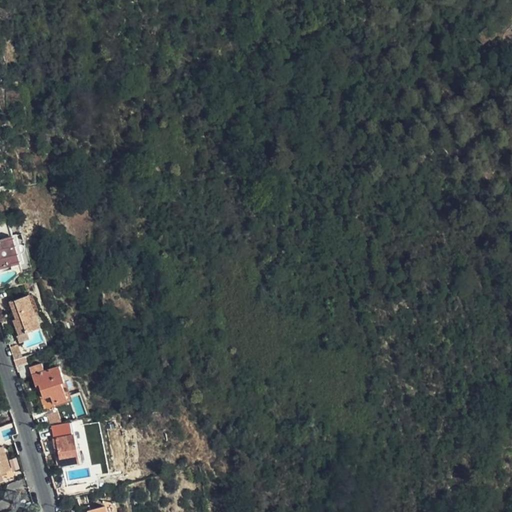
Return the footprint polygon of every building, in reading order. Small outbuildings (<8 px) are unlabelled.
[(21,263),(14,237),(0,241),(0,266),(1,266),(2,269),(21,263)] [(41,327),(28,295),(10,301),(19,323),(16,324),(20,336),(41,327)] [(65,381),(60,366),(45,371),(42,363),(30,367),(37,385),(40,383),(44,397),(51,394),(54,403),(67,398),(62,382),(65,381)] [(50,413),(53,422),(62,419),(59,410),(50,413)] [(80,461),(75,433),(69,434),(68,428),(63,429),(56,430),(62,465),(80,461)] [(0,472),(8,471),(1,445),(0,445),(0,472)]
